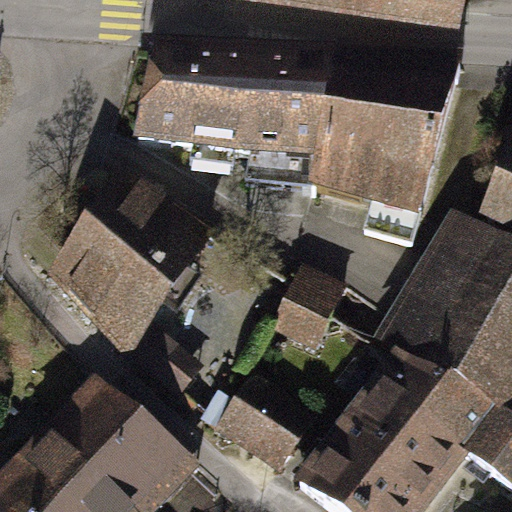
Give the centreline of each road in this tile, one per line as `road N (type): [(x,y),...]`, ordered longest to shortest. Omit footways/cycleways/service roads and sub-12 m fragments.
road 1 (tertiary): [(204,17),(511,40)]
road 2 (tertiary): [(17,0),(204,17)]
